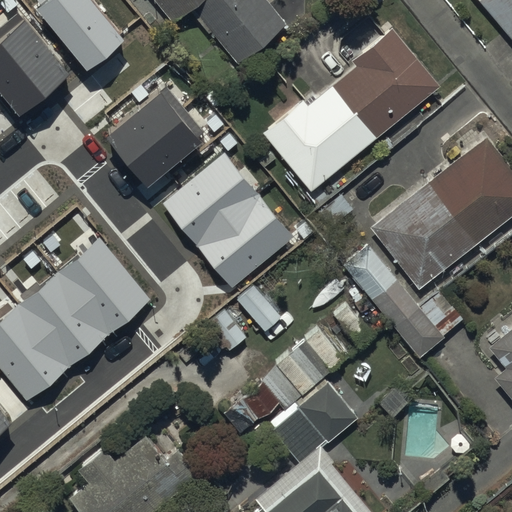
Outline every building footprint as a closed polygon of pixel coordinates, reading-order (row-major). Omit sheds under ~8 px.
[(92,0),(40,0),(36,4),(83,61),(119,32),(92,0)] [(158,0),(170,14),(187,1),(209,28),(212,26),(235,55),(284,16),(271,0),(158,0)] [(511,0),(483,0),(511,34),(511,0)] [(67,67),(24,15),(0,34),(0,85),(18,107),(67,67)] [(437,79),(390,21),(351,52),(356,57),(306,98),(301,91),(260,124),(308,183),(437,79)] [(148,177),(200,134),(160,86),(107,129),(148,177)] [(511,161),(486,128),(369,219),(417,282),(511,208),(511,161)] [(225,155),(166,202),(230,281),(289,233),(225,155)] [(419,300),(363,234),(338,255),(418,352),(444,330),(442,328),(463,311),(439,283),(419,300)] [(0,317),(0,359),(27,393),(145,296),(97,238),(0,317)] [(372,329),(345,298),(334,308),(361,339),(372,329)] [(244,323),(226,301),(206,318),(224,340),(244,323)] [(511,318),(487,340),(504,359),(492,369),(511,392),(511,318)] [(401,373),(379,396),(392,410),(415,387),(401,373)] [(357,411),(327,375),(271,421),(302,458),(357,411)] [(144,511),(198,465),(175,439),(165,448),(144,424),(115,450),(102,435),(75,459),(86,471),(68,487),(85,506),(77,511),(144,511)] [(361,511),(316,458),(264,503),(260,498),(246,510),(245,508),(239,511),(361,511)]
